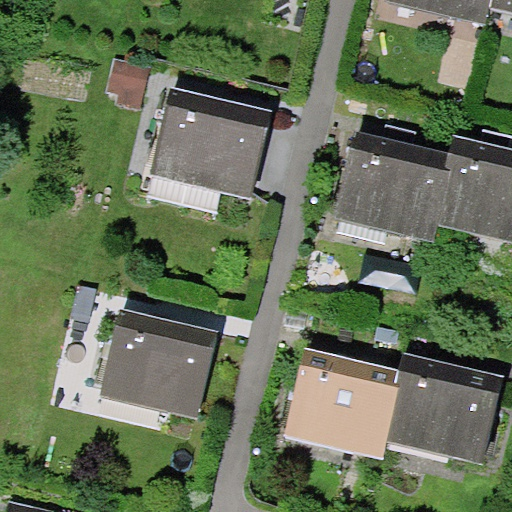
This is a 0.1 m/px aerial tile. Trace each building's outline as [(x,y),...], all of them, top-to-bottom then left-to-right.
[(484,0),(381,0),(379,11),(478,32),(482,15),(484,0)] [(511,0),(484,0),(482,15),(511,21),(511,0)] [(261,123),(165,100),(143,185),(240,209),(261,123)] [(446,163),(348,141),(328,226),(426,248),(429,233),(446,163)] [(511,163),(450,148),(429,233),(511,253),(511,163)] [(207,339),(114,321),(97,409),(190,427),(207,339)] [(392,378),(302,360),(283,448),(373,467),(376,451),(392,378)] [(396,364),(376,451),(471,472),(491,386),(396,364)]
